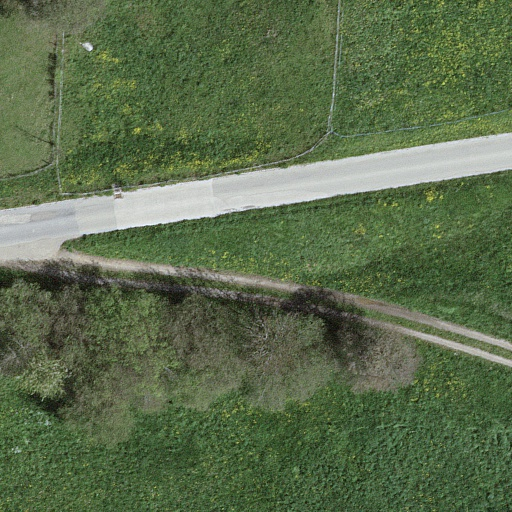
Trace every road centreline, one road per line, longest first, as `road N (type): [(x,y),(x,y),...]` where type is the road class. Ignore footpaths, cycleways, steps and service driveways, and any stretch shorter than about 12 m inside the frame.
road 1 (track): [(0,241),(44,260),(463,338),(511,358)]
road 2 (tertiary): [(511,159),(0,233)]
